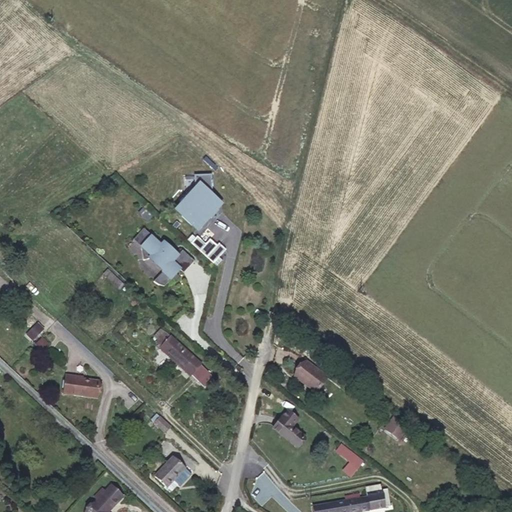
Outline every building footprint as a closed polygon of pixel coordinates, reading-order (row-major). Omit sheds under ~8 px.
[(210,175),(195,175),(195,195),(186,205),(189,208),(182,216),(197,229),(209,216),(211,218),(218,209),(214,206),(219,201),(211,194),(211,183),(212,183),(212,179),(211,179),(210,175)] [(152,216),(142,207),(137,212),(147,221),(152,216)] [(143,228),(132,239),(141,247),(141,248),(141,249),(141,250),(141,251),(141,252),(142,253),(141,253),(142,254),(142,255),(142,256),(143,256),(142,257),(143,257),(143,258),(143,259),(144,260),(149,259),(163,271),(154,281),(154,282),(155,282),(156,282),(157,282),(157,283),(159,283),(163,283),(164,283),(165,283),(166,283),(171,279),(171,278),(174,281),(179,276),(176,273),(180,269),(183,272),(194,260),(182,249),(177,254),(163,241),(162,243),(152,234),(151,235),(143,228)] [(195,237),(192,234),(186,239),(216,266),(222,260),(218,257),(225,249),(218,243),(216,245),(209,238),(205,243),(197,236),(195,237)] [(123,284),(112,274),(108,279),(119,288),(123,284)] [(42,329),(37,324),(26,335),(32,340),(42,329)] [(158,341),(165,332),(161,329),(153,337),(158,341)] [(200,365),(165,332),(158,341),(156,342),(161,346),(160,348),(190,375),(191,375),(198,381),(207,372),(200,365)] [(327,378),(306,361),(294,376),(316,393),(327,378)] [(63,394),(96,398),(98,381),(75,378),(75,376),(65,375),(63,394)] [(280,418),(273,428),(292,444),(294,441),(298,445),(304,437),(291,427),(298,418),(287,410),(281,418),(280,418)] [(170,427),(159,417),(154,423),(165,433),(170,427)] [(407,427),(393,417),(384,429),(398,440),(407,427)] [(349,462),(355,455),(341,444),(336,451),(349,462)] [(363,462),(355,455),(349,462),(345,467),(353,473),(363,462)] [(171,479),(173,481),(185,468),(173,457),(155,477),(165,486),(171,479)] [(350,477),(353,473),(345,467),(342,470),(350,477)] [(185,468),(173,481),(179,487),(191,474),(185,468)] [(173,481),(171,479),(165,486),(171,492),(177,485),(173,481)] [(367,497),(313,506),(313,511),(358,511),(384,507),(384,506),(390,506),(386,489),(381,490),(380,485),(365,488),(367,497)] [(105,511),(96,502),(86,511),(105,511)]
